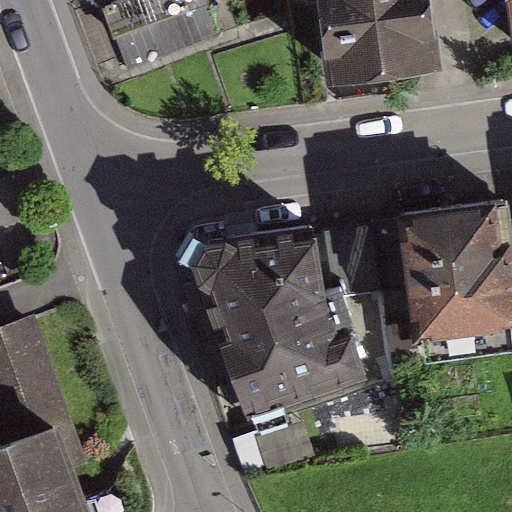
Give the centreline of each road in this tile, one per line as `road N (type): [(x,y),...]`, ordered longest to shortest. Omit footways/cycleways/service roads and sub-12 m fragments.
road 1 (residential): [(511,122),(91,174)]
road 2 (residential): [(91,174),(210,511)]
road 3 (residential): [(23,0),(91,174)]
